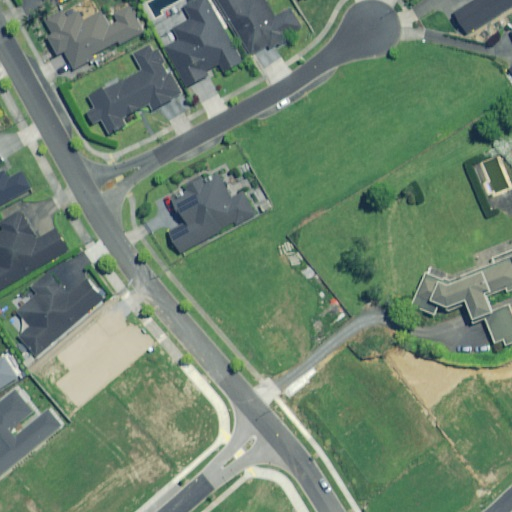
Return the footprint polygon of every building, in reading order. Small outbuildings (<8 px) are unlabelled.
[(242,63),(207,0),(197,0),(186,7),(193,19),(176,29),(182,40),(167,48),(189,87),(209,76),(207,72),(220,65),(224,73),(242,63)] [(281,47),(294,39),(291,35),(303,28),(292,9),(276,18),(265,0),(246,0),(243,2),(241,0),(218,0),(253,58),(270,48),(271,49),(280,44),(281,47)] [(511,0),(476,0),(454,13),(467,34),(511,6),(511,0)] [(143,33),(130,8),(115,15),(118,21),(109,25),(103,12),(85,21),(80,10),(69,16),(65,10),(42,22),(59,56),(66,52),(75,69),(94,59),(93,56),(120,42),(122,44),(143,33)] [(171,74),(169,76),(163,65),(168,63),(162,50),(155,53),(152,47),(137,54),(145,71),(93,96),(99,109),(89,113),(95,125),(104,120),(111,134),(129,126),(125,118),(151,105),(153,110),(182,96),(171,74)] [(23,173),(9,181),(4,171),(1,172),(0,170),(0,165),(5,163),(0,154),(0,206),(32,189),(23,173)] [(233,199),(217,171),(205,178),(171,197),(186,223),(169,232),(181,253),(236,222),(237,225),(257,214),(244,192),(233,199)] [(39,240),(22,212),(0,224),(0,227),(2,230),(0,231),(0,290),(69,250),(57,229),(39,240)] [(442,309),(453,313),(460,310),(458,306),(468,302),(478,324),(487,320),(498,344),(504,341),(507,347),(511,344),(511,307),(511,304),(496,311),(489,296),(494,294),(495,296),(509,289),(510,293),(511,292),(511,250),(494,258),(496,263),(495,263),(450,281),(430,272),(415,306),(439,317),(442,309)] [(38,357),(104,300),(83,276),(89,271),(76,256),(67,263),(65,261),(34,287),(40,294),(19,312),(33,327),(21,337),(38,357)] [(77,404),(143,346),(128,329),(113,342),(97,324),(59,357),(71,371),(58,382),(77,404)] [(0,389),(19,378),(5,356),(0,359),(0,389)] [(0,477),(62,427),(49,411),(39,419),(34,413),(16,391),(0,403),(0,477)] [(275,511),(268,499),(262,503),(257,494),(236,506),(237,508),(230,511),(275,511)]
